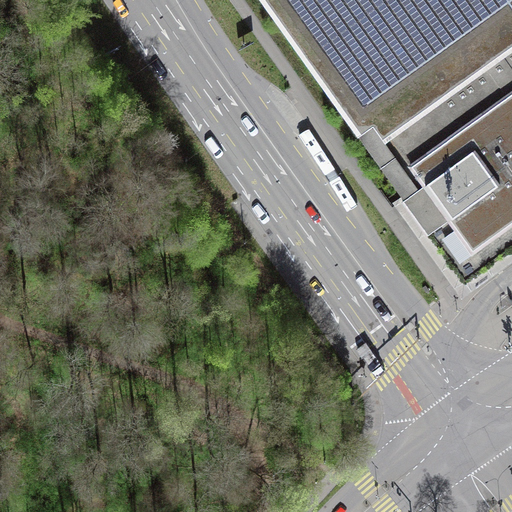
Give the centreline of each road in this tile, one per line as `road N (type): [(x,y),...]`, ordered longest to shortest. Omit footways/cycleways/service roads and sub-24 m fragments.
road 1 (secondary): [(454,444),(407,346),(160,0)]
road 2 (track): [(0,317),(196,393),(337,474)]
road 3 (unknown): [(511,1),(353,97)]
road 4 (unknown): [(511,108),(408,171)]
